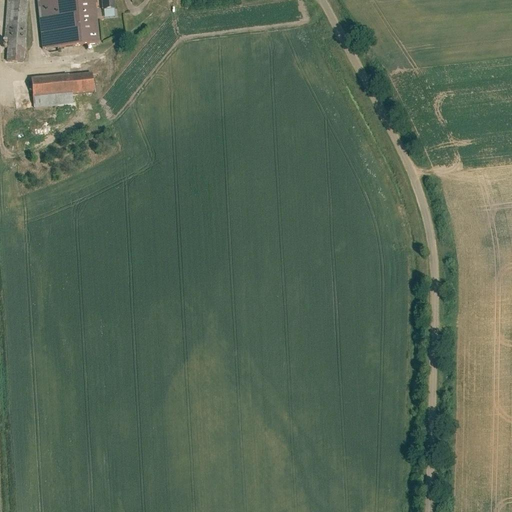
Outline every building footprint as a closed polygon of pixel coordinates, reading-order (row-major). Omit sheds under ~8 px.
[(24,65),(28,0),(8,0),(6,39),(8,39),(7,64),(24,65)] [(37,0),(42,49),(100,44),(95,0),(37,0)] [(103,0),(104,10),(116,9),(115,0),(103,0)] [(93,74),(34,80),(36,99),(73,95),(95,93),(93,74)] [(74,106),(73,95),(36,99),(37,109),(74,106)]
